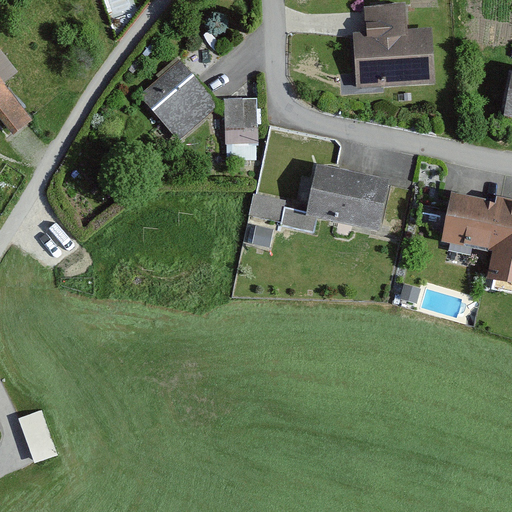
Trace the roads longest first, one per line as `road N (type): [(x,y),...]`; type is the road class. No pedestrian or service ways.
road 1 (unclassified): [(511,167),(298,116),(278,84),(272,0)]
road 2 (residential): [(168,0),(65,138),(0,248)]
